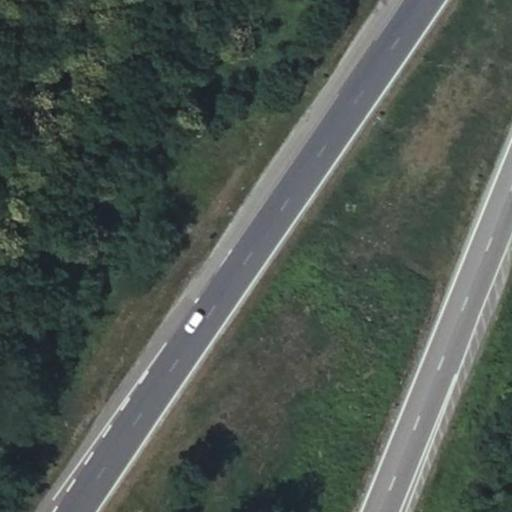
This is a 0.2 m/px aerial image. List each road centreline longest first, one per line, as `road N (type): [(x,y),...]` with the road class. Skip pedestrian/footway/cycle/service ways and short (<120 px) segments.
road 1 (trunk): [(421,0),(74,511)]
road 2 (trunk): [(375,511),(511,174)]
